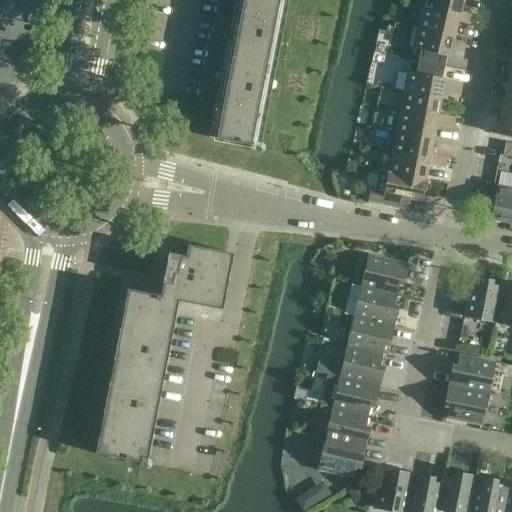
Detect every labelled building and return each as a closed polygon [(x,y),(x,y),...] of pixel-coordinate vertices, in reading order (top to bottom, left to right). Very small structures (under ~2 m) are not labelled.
[(259,148),(260,143),(287,0),(235,0),(208,138),(259,148)] [(466,24),(468,14),(460,12),(462,0),(423,0),(422,7),(410,4),(410,6),(459,17),(458,22),(466,24)] [(454,37),(458,22),(459,17),(410,6),(409,9),(421,12),(417,29),(454,37)] [(468,14),(466,24),(474,26),(476,16),(468,14)] [(454,37),(417,29),(412,49),(410,61),(443,68),(446,57),(449,57),(454,37)] [(388,43),(376,41),(374,54),(386,56),(388,43)] [(403,93),(441,100),(445,79),(441,79),(443,68),(410,61),(407,72),(403,93)] [(444,127),(446,116),(438,115),(441,100),(403,93),(399,113),(437,120),(436,125),(444,127)] [(511,95),(505,94),(501,114),(511,116),(511,95)] [(435,129),(436,125),(437,120),(399,113),(396,133),(433,140),(435,129)] [(497,135),(503,136),(511,137),(511,116),(501,114),(497,135)] [(446,116),(444,127),(452,128),(454,118),(446,116)] [(428,165),(436,167),(438,156),(430,155),(433,140),(396,133),(392,153),(429,160),(428,165)] [(511,157),(511,144),(505,143),(502,156),(511,157)] [(425,180),(428,165),(429,160),(392,153),(388,173),(425,180)] [(438,156),(436,167),(445,168),(447,158),(438,156)] [(425,180),(388,173),(378,171),(374,190),(369,189),(367,201),(382,204),(406,209),(409,198),(421,200),(425,180)] [(511,224),(511,188),(497,186),(490,220),(511,224)] [(177,301),(215,308),(221,310),(232,254),(187,245),(185,256),(168,253),(160,296),(127,289),(95,454),(146,464),(177,301)] [(361,287),(396,295),(398,285),(403,286),(407,265),(368,256),(361,287)] [(495,323),(502,288),(491,286),(492,281),(471,277),(463,317),(495,323)] [(361,287),(353,317),(393,327),(398,307),(393,306),(396,295),(361,287)] [(511,326),(511,289),(502,288),(495,323),(511,326)] [(353,317),(346,348),(381,356),(384,345),(388,347),(393,327),(353,317)] [(346,348),(339,378),(379,387),(384,367),(379,366),(381,356),(346,348)] [(448,386),(488,394),(494,363),(459,356),(457,367),(452,366),(448,386)] [(379,387),(339,378),(339,379),(326,376),(319,406),(332,409),(367,417),(370,406),(374,407),(379,387)] [(488,394),(448,386),(444,406),(449,407),(447,419),(482,425),(488,394)] [(332,409),(325,439),(365,448),(369,428),(365,427),(367,417),(332,409)] [(365,448),(325,439),(318,470),(353,478),(355,467),(360,468),(365,448)] [(393,511),(406,511),(413,474),(393,471),(392,475),(381,473),(374,508),(393,511)] [(439,511),(444,511),(469,511),(476,477),(456,473),(456,478),(444,475),(442,485),(443,485),(438,511),(439,511)] [(413,474),(406,511),(438,511),(439,511),(438,511),(443,485),(442,485),(433,483),(433,478),(413,474)] [(469,511),(501,511),(506,487),(496,485),(497,481),(476,477),(469,511)] [(359,485),(348,492),(355,505),(366,499),(359,485)] [(501,511),(511,511),(511,488),(506,487),(501,511)] [(309,489),(294,498),(302,511),(317,503),(309,489)]
